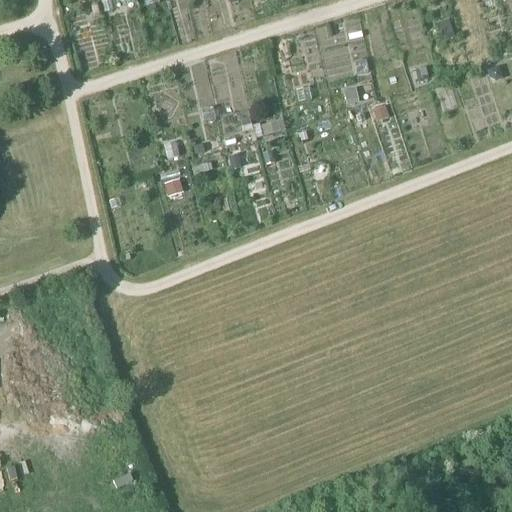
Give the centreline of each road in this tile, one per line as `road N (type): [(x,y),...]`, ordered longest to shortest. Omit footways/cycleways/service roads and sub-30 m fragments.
road 1 (track): [(0,294),(100,265),(61,94),(360,0)]
road 2 (track): [(100,265),(136,290),(511,146)]
